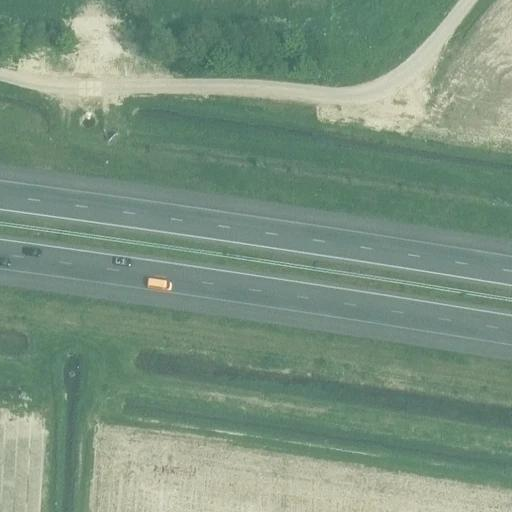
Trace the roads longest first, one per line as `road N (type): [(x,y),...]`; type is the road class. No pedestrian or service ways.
road 1 (motorway): [(0,256),(511,332)]
road 2 (motorway): [(511,272),(0,196)]
